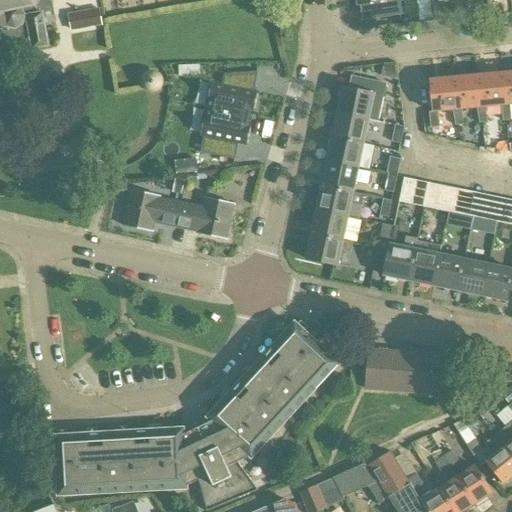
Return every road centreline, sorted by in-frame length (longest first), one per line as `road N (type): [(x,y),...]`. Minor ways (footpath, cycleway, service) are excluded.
road 1 (residential): [(256,282),(248,323),(224,360),(194,384),(167,396),(72,404),(46,374),(34,271),(39,240)]
road 2 (residential): [(511,341),(294,297),(256,282)]
road 3 (residential): [(256,282),(322,50)]
road 4 (residential): [(256,282),(39,240)]
road 5 (residential): [(322,50),(511,34)]
